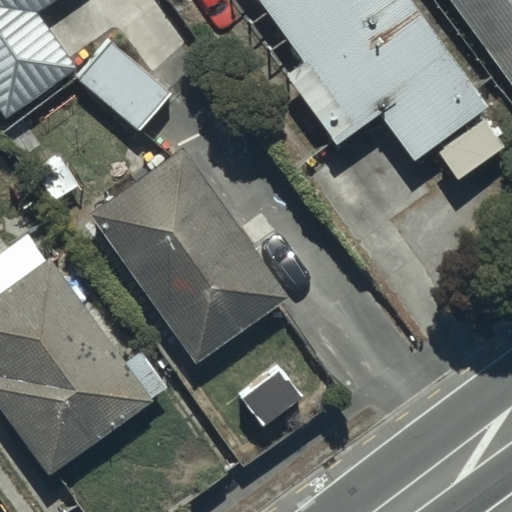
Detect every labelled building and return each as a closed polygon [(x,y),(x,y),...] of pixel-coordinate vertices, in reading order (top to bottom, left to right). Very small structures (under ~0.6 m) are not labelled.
[(56,0),(0,0),(0,108),(6,117),(77,69),(38,13),(56,0)] [(490,102),(414,0),(257,0),(303,62),(284,76),(335,145),(379,113),(413,159),(490,102)] [(511,0),(452,0),(511,83),(511,0)] [(107,38),(77,77),(141,132),(173,94),(107,38)] [(185,147),(91,213),(196,364),(288,299),(260,258),(287,238),(268,210),(241,229),(185,147)] [(0,408),(45,476),(158,401),(154,394),(169,384),(146,351),(127,364),(54,255),(48,259),(29,232),(0,251),(0,408)]
